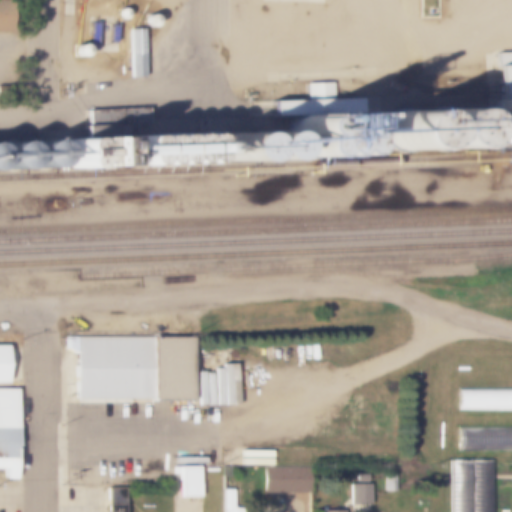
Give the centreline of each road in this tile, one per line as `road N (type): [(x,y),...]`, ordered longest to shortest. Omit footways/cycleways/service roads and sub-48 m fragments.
road 1 (residential): [(25,309),(372,284),(511,331)]
road 2 (residential): [(25,309),(41,348),(43,511)]
